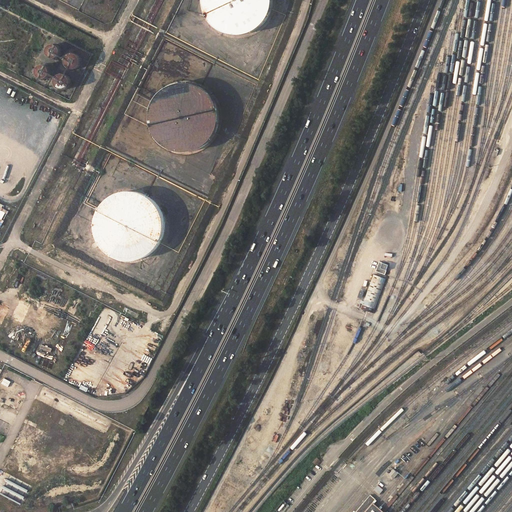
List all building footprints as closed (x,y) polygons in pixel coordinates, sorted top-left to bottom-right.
[(203,0),(204,8),(207,16),(211,23),(215,28),(222,32),(231,35),(241,36),(250,34),(258,29),(265,22),(270,14),(272,5),(271,0),(203,0)] [(54,45),(52,46),(51,47),(49,48),(49,50),(48,51),(48,53),(49,55),(49,56),(51,58),(53,59),(55,59),(56,59),(58,58),(59,58),(60,57),(61,56),(61,54),(62,52),(62,51),(61,49),(60,48),(60,47),(58,46),(56,45),(54,45)] [(67,65),(68,68),(71,70),(73,71),(74,71),(76,71),(78,70),(79,69),(80,68),(81,67),(82,66),(82,64),(83,63),(83,61),(82,60),(81,58),(80,57),(79,56),(78,55),(76,54),(75,54),(73,54),(71,55),(70,56),(69,57),(67,59),(66,61),(66,62),(66,63),(67,65)] [(44,79),(46,79),(48,78),(49,77),(50,76),(51,75),(51,72),(51,70),(50,67),(48,66),(47,65),(45,65),(43,65),(41,66),(40,67),(39,68),(38,69),(37,70),(37,72),(37,73),(38,75),(39,76),(40,78),(42,79),(43,79),(44,79)] [(59,76),(57,78),(56,80),(56,81),(56,83),(56,85),(57,87),(58,88),(59,89),(61,90),(63,91),(65,91),(67,90),(68,90),(70,88),(71,87),(72,85),(72,84),(72,82),(72,81),(72,80),(71,78),(69,76),(67,75),(65,74),(62,74),(61,75),(59,76)] [(164,91),(158,97),(154,102),(151,108),(150,116),(150,125),(153,133),(157,140),(161,145),(168,149),(178,153),(188,153),(196,151),(204,146),(211,140),(216,131),(218,122),(218,113),(215,104),(209,96),(203,91),(194,86),(183,85),(173,86),(164,91)] [(110,199),(104,205),(100,210),(98,216),(96,224),(96,234),(99,242),(103,249),(107,253),(114,258),(124,261),(134,262),(142,260),(151,255),(157,248),(162,240),(164,231),(164,222),(161,212),(155,204),(149,199),(140,195),(129,193),(119,195),(110,199)] [(380,261),(377,271),(385,273),(388,264),(380,261)] [(373,274),(361,308),(368,310),(374,313),(386,278),(373,274)] [(0,329),(10,309),(0,303),(0,329)] [(391,467),(379,482),(385,488),(398,473),(391,467)] [(389,511),(384,508),(379,504),(375,501),(373,499),(375,497),(371,494),(355,511),(389,511)]
